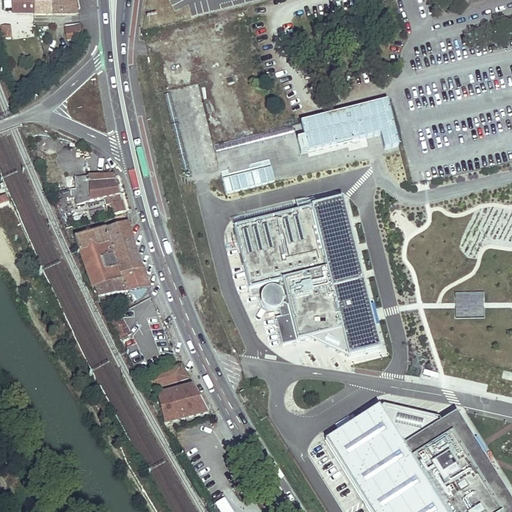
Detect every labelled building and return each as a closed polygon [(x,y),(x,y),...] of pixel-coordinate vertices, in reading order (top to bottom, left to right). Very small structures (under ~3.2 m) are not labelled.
[(10,0),(11,14),(35,14),(33,0),(10,0)] [(50,0),(33,0),(35,14),(51,14),(50,0)] [(50,0),(51,14),(79,13),(75,0),(50,0)] [(10,28),(2,29),(3,39),(11,39),(10,28)] [(70,40),(83,37),(81,29),(65,31),(67,43),(71,43),(70,40)] [(86,177),(76,178),(76,189),(69,190),(70,199),(77,199),(77,205),(104,199),(106,206),(107,212),(112,211),(114,216),(124,213),(113,175),(88,176),(88,177),(86,177)] [(382,352),(344,201),(236,229),(250,290),(282,283),(298,344),(343,333),(350,360),(382,352)] [(124,279),(122,274),(143,270),(127,223),(74,239),(79,254),(92,289),(94,288),(124,279)] [(124,279),(128,292),(149,289),(144,273),(143,270),(122,274),(124,279)] [(97,297),(128,292),(124,279),(94,288),(97,297)] [(107,316),(109,319),(118,314),(116,311),(107,316)] [(118,314),(109,319),(116,332),(125,327),(118,314)] [(125,327),(116,332),(120,339),(121,339),(123,337),(126,336),(128,335),(125,327)] [(151,392),(188,379),(180,367),(146,379),(151,392)] [(156,396),(163,425),(208,413),(193,386),(156,396)] [(380,407),(325,441),(370,511),(511,511),(511,501),(457,415),(447,422),(384,408),(381,410),(380,407)] [(466,412),(459,415),(466,428),(472,425),(466,412)] [(475,440),(480,451),(486,448),(481,438),(475,440)]
